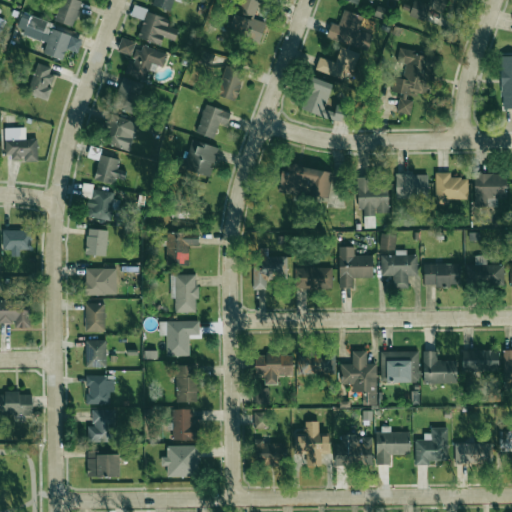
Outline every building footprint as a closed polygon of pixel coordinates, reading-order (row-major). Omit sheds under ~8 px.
[(74,27),(81,0),(80,0),(60,0),(54,21),(74,27)] [(260,0),(242,0),(237,11),(252,19),(260,0)] [(413,0),(409,16),(426,21),(429,9),(443,13),(446,0),(451,0),(455,1),(454,0),(429,0),(429,4),(414,0),(413,0)] [(362,15),(343,10),(339,26),(330,23),(326,38),(368,50),(373,34),(358,30),(362,15)] [(82,39),(50,29),(52,22),(22,13),(19,25),(43,32),(41,41),(46,42),(43,54),(63,60),(66,49),(78,53),(82,39)] [(261,41),(266,23),(233,14),(228,32),(261,41)] [(117,52),(131,55),(135,41),(121,38),(117,52)] [(124,73),(146,80),(151,63),(163,67),(168,54),(139,44),(133,62),(129,60),(124,73)] [(315,69),(345,80),(355,53),(341,47),(335,63),(319,57),(315,69)] [(391,91),(430,96),(433,73),(439,73),(441,56),(398,50),(396,63),(405,64),(403,78),(393,77),(391,91)] [(511,108),(511,56),(500,56),(502,109),(511,108)] [(27,94),(48,100),(52,87),(49,86),(54,68),(36,63),(27,94)] [(217,95),(236,100),(244,72),(224,66),(217,95)] [(300,108),(321,116),(333,85),(313,77),(300,108)] [(134,113),(142,83),(121,78),(113,108),(134,113)] [(413,99),(400,96),(398,112),(411,114),(413,99)] [(218,123),(227,125),(231,111),(203,105),(197,134),(215,138),(218,123)] [(110,127),(104,142),(128,151),(138,124),(109,113),(104,125),(110,127)] [(4,128),(5,160),(37,159),(37,139),(26,139),(25,127),(4,128)] [(211,176),(217,146),(191,141),(185,170),(211,176)] [(94,178),(123,185),(126,171),(117,169),(119,159),(100,154),(94,178)] [(332,172),(283,164),(278,192),(328,200),(332,172)] [(435,201),(468,201),(467,177),(450,178),(450,172),(435,172),(435,201)] [(507,198),(506,173),(474,175),(475,206),(496,205),(496,198),(507,198)] [(428,174),(396,174),(395,198),(427,199),(428,174)] [(357,177),(358,209),(363,209),(364,215),(389,214),(387,184),(374,184),(374,176),(357,177)] [(87,218),(112,219),(113,191),(93,190),(93,184),(83,184),(82,197),(88,197),(87,218)] [(85,255),(106,256),(107,230),(86,229),(85,255)] [(20,249),(30,249),(31,230),(3,230),(2,249),(11,249),(11,256),(20,256),(20,249)] [(166,265),(188,265),(188,246),(198,246),(198,232),(166,232),(166,265)] [(395,250),(395,234),(380,234),(379,249),(395,250)] [(339,288),(353,287),(353,278),(373,277),(372,255),(354,255),(354,247),(338,247),(339,288)] [(381,275),(393,276),(393,288),(408,288),(408,275),(417,275),(417,255),(406,255),(406,250),(396,250),(395,255),(381,255),(381,275)] [(503,285),(504,265),(486,264),(486,255),(475,255),(474,265),(466,265),(466,284),(503,285)] [(253,290),(266,289),(266,279),(288,279),(287,257),(253,258),(253,290)] [(460,263),(424,264),(424,286),(461,285),(460,263)] [(331,267),(294,268),(295,289),(332,288),(331,267)] [(85,295),(116,295),(117,269),(85,268),(85,295)] [(197,312),(196,275),(170,275),(170,299),(174,299),(174,312),(197,312)] [(15,328),(29,328),(30,301),(0,300),(0,322),(15,323),(15,328)] [(85,331),(104,331),(104,303),(85,303),(85,331)] [(167,356),(189,355),(189,335),(199,335),(199,321),(159,321),(159,336),(166,336),(167,356)] [(85,367),(106,367),(106,340),(85,340),(85,367)] [(511,381),(511,349),(504,350),(503,381),(511,381)] [(498,350),(462,351),(462,372),(499,371),(498,350)] [(377,404),(377,364),(367,364),(367,351),(352,351),(352,364),(340,364),(340,384),(352,384),(352,392),(362,392),(362,404),(377,404)] [(418,352),(381,351),(380,382),(418,382),(418,352)] [(424,384),(457,383),(457,360),(437,360),(437,351),(423,351),(424,384)] [(255,353),(255,375),(265,375),(264,384),(277,385),(278,373),(288,373),(288,354),(255,353)] [(298,372),(332,376),(334,357),(300,353),(298,372)] [(176,402),(197,402),(196,365),(175,365),(176,402)] [(113,375),(86,376),(87,404),(110,404),(109,392),(114,392),(113,375)] [(266,389),(255,390),(256,404),(268,403),(266,389)] [(20,392),(0,392),(0,415),(32,414),(31,394),(20,395),(20,392)] [(87,442),(113,442),(113,410),(92,409),(91,426),(88,426),(87,442)] [(193,425),(192,409),(172,410),(173,441),(200,440),(199,425),(193,425)] [(254,427),(265,427),(266,412),(254,412),(254,427)] [(321,466),(321,454),(329,453),(329,433),(319,434),(319,421),(304,421),(304,437),(295,438),(295,454),(306,454),(306,466),(321,466)] [(415,439),(415,465),(428,465),(428,461),(447,461),(447,427),(431,427),(430,433),(423,433),(423,440),(415,439)] [(409,455),(409,431),(390,432),(390,428),(375,429),(376,465),(390,464),(390,455),(409,455)] [(511,431),(500,431),(500,452),(511,451),(511,431)] [(335,465),(370,464),(369,435),(341,436),(342,444),(335,444),(335,465)] [(258,442),(257,464),(282,465),(283,443),(258,442)] [(454,444),(455,464),(492,464),(492,443),(454,444)] [(197,445),(166,445),(166,478),(197,477),(197,445)] [(119,477),(119,451),(87,451),(87,477),(119,477)]
